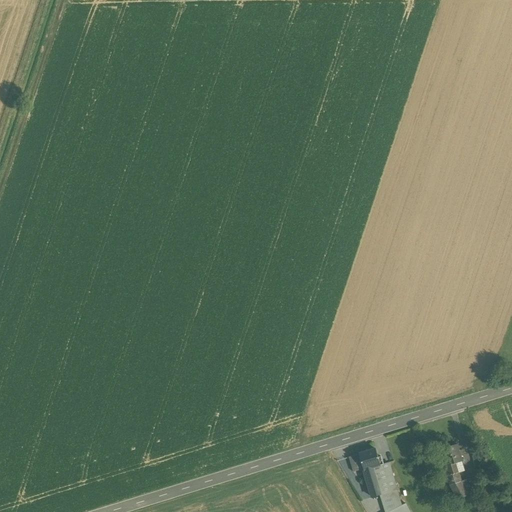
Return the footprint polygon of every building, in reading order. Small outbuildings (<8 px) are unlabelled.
[(458,445),(442,450),(447,466),(447,467),(459,463),(463,462),(461,457),(460,452),(458,445)] [(376,450),(360,455),(364,469),(364,471),(372,469),(378,467),(384,465),(382,457),(378,458),(376,450)] [(480,463),(477,452),(471,453),(475,465),(480,463)] [(360,455),(349,458),(353,472),(364,469),(360,455)] [(388,463),(384,465),(378,467),(383,482),(391,479),(388,469),(390,468),(388,463)] [(459,463),(447,467),(447,466),(444,467),(447,477),(458,473),(462,472),(459,463)] [(372,469),(364,471),(371,492),(378,490),(376,484),(372,469)] [(458,473),(447,477),(450,486),(461,482),(458,473)] [(383,482),(380,483),(384,495),(385,496),(397,492),(393,479),(391,479),(383,482)] [(461,482),(450,486),(459,501),(472,494),(465,481),(461,482)] [(378,490),(371,492),(373,498),(381,496),(380,489),(378,490)] [(397,492),(385,496),(384,495),(381,496),(386,511),(391,511),(401,507),(397,492)]
